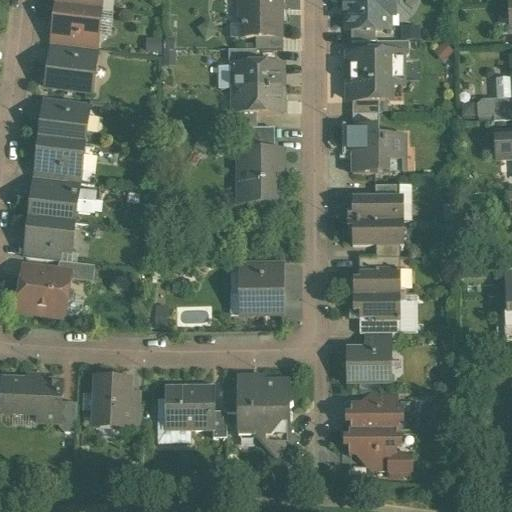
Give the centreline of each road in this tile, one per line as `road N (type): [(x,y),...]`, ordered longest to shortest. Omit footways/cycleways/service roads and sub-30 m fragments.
road 1 (residential): [(0,347),(155,357),(312,349),(310,0)]
road 2 (residential): [(24,0),(0,174)]
